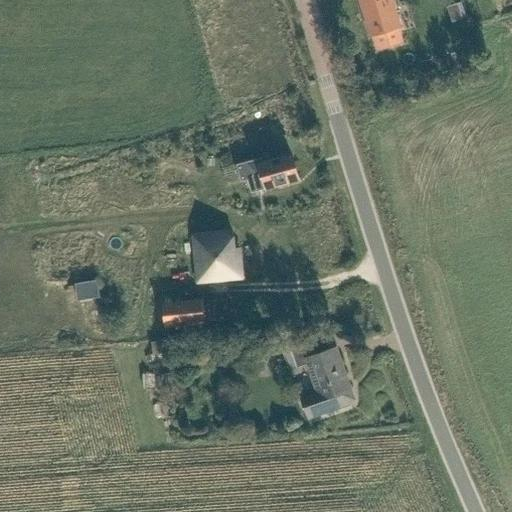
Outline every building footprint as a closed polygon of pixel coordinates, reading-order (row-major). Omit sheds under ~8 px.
[(393,0),(359,0),(371,36),(401,27),(393,0)] [(262,158),(238,165),(242,182),(248,180),(251,192),(267,188),(268,189),(299,180),(292,155),(263,163),(262,158)] [(232,232),(193,236),(198,284),(243,279),(240,248),(233,249),(232,232)] [(98,281),(76,284),(79,300),(100,297),(98,281)] [(206,303),(210,319),(230,313),(226,298),(206,303)] [(203,301),(163,306),(165,330),(206,325),(203,301)] [(298,340),(281,346),(284,354),(290,369),(297,367),(298,369),(308,365),(320,400),(303,406),(308,420),(349,405),(345,392),(350,391),(335,350),(330,352),(326,338),(300,348),(298,340)]
